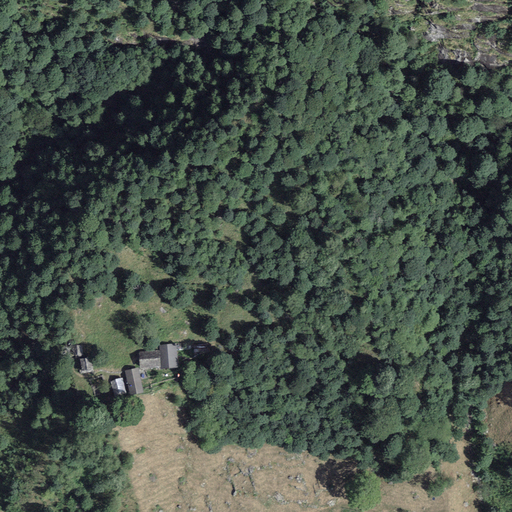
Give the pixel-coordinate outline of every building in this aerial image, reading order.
[(176,344),(159,345),(159,350),(161,368),(177,368),(176,344)] [(84,345),(76,346),(77,357),(85,356),(84,345)] [(159,350),(139,352),(141,370),(161,368),(159,350)] [(92,357),(78,359),(80,373),(94,371),(92,357)] [(124,371),(127,383),(141,380),(138,368),(124,371)] [(123,378),(111,381),(114,396),(126,393),(123,378)] [(144,393),(141,380),(127,383),(129,396),(144,393)]
